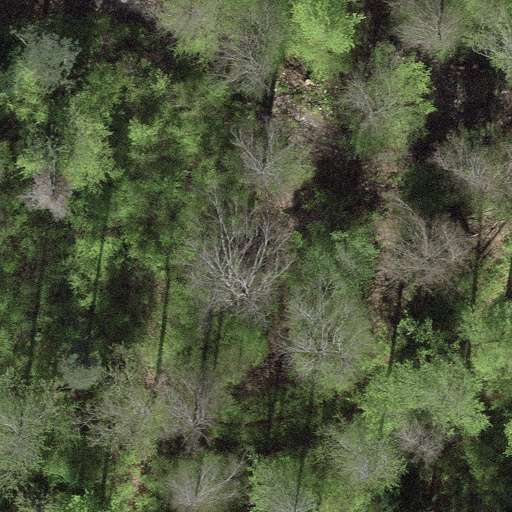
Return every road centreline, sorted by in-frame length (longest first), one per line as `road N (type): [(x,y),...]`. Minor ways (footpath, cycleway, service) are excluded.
road 1 (track): [(0,457),(88,403),(237,426),(333,411),(450,328),(511,268)]
road 2 (track): [(129,0),(172,20),(306,135),(341,148),(378,148),(511,96)]
